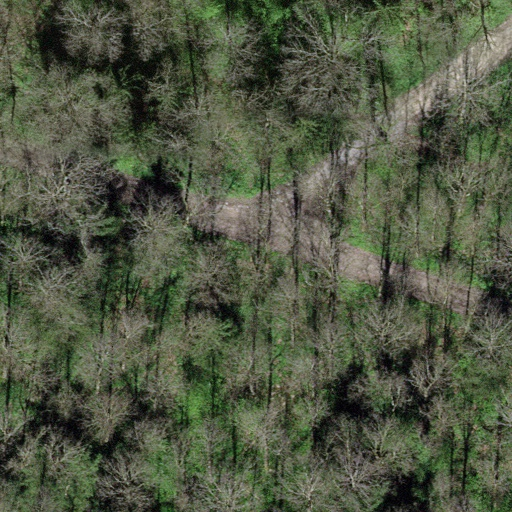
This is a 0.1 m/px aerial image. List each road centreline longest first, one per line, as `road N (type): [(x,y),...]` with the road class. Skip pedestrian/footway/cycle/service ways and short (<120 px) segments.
road 1 (track): [(511,350),(0,161)]
road 2 (track): [(233,252),(511,42)]
